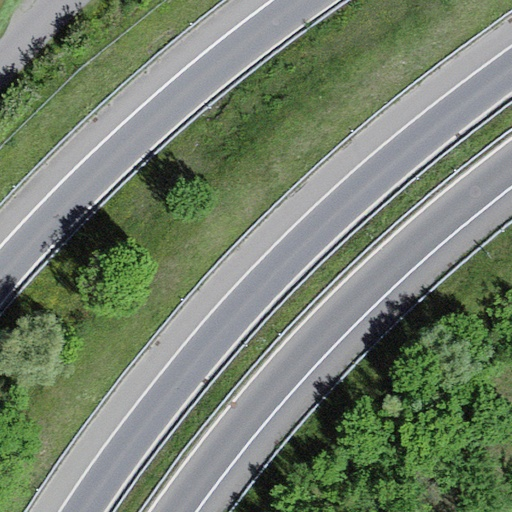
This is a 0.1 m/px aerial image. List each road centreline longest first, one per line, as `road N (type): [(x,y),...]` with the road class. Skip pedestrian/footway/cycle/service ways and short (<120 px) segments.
road 1 (motorway): [(511,70),(439,122),(301,244),(189,369),(83,511)]
road 2 (motorway): [(179,511),(329,325),(511,164)]
road 3 (motorway): [(310,0),(166,110),(0,278)]
